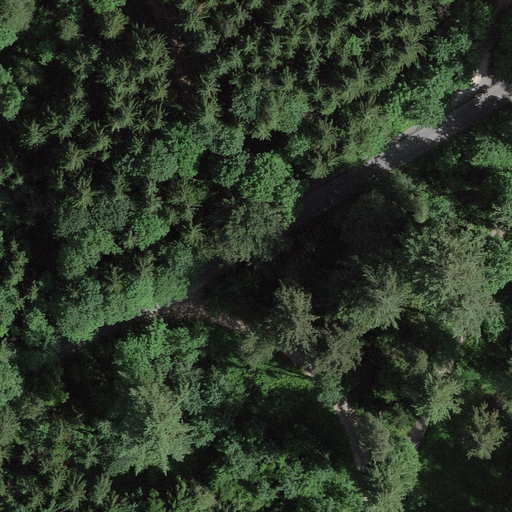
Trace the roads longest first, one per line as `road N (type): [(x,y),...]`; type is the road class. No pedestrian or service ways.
road 1 (tertiary): [(511,84),(0,382)]
road 2 (track): [(379,511),(479,283),(511,180)]
road 3 (track): [(150,293),(240,326),(309,368),(347,419),(375,511)]
road 4 (track): [(149,0),(185,82),(218,254)]
